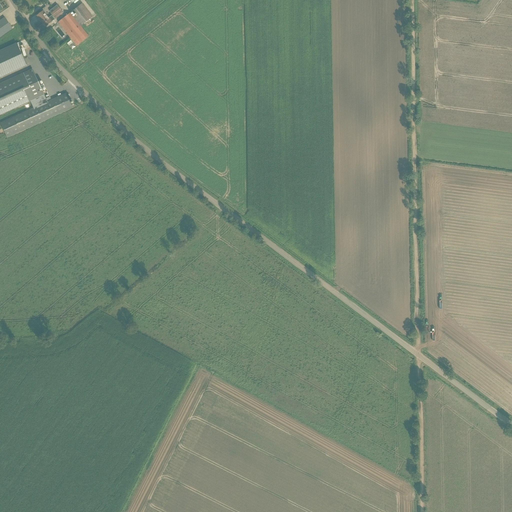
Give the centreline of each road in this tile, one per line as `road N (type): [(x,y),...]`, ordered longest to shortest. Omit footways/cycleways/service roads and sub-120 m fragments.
road 1 (tertiary): [(511,425),(142,147),(67,76),(10,0)]
road 2 (track): [(421,511),(412,0)]
